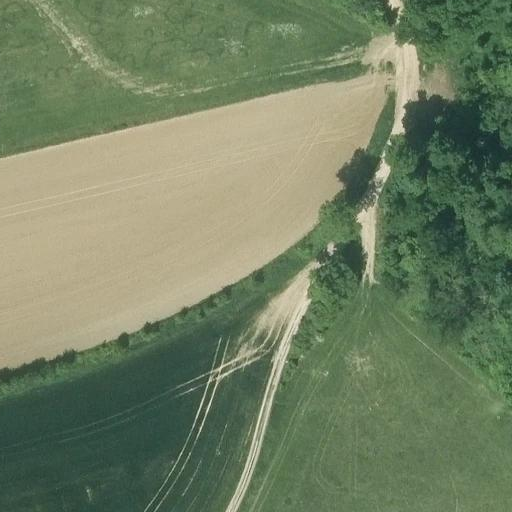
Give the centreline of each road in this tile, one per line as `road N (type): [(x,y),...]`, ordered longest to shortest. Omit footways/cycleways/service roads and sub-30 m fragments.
road 1 (track): [(229,511),(308,297),(365,201)]
road 2 (track): [(365,201),(409,89),(410,48),(394,0)]
